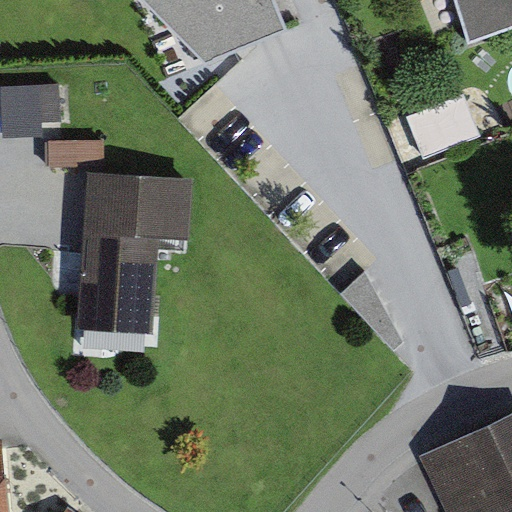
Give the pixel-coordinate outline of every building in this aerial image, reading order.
[(166,0),(234,66),(311,33),(298,0),(166,0)] [(511,0),(466,0),(487,50),(511,40),(511,0)] [(0,84),(0,132),(64,133),(64,85),(0,84)] [(425,153),(481,134),(465,86),(409,105),(425,153)] [(54,166),(108,167),(109,140),(54,140),(54,166)] [(205,182),(108,176),(98,332),(168,337),(174,239),(201,241),(205,182)] [(511,511),(511,417),(431,452),(456,511),(511,511)] [(28,511),(23,439),(0,441),(0,511),(28,511)]
